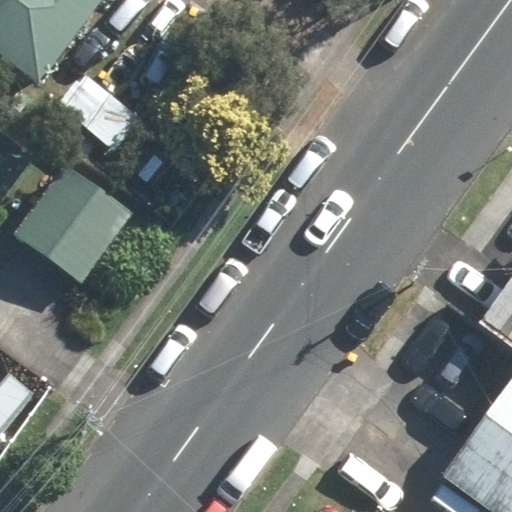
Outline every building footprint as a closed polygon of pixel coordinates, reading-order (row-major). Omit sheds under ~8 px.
[(0,0),(0,72),(35,98),(106,0),(0,0)] [(0,209),(32,164),(0,142),(0,209)] [(11,248),(78,293),(129,222),(62,176),(11,248)] [(511,295),(487,327),(511,346),(511,295)] [(511,511),(511,424),(454,499),(471,511),(511,511)]
